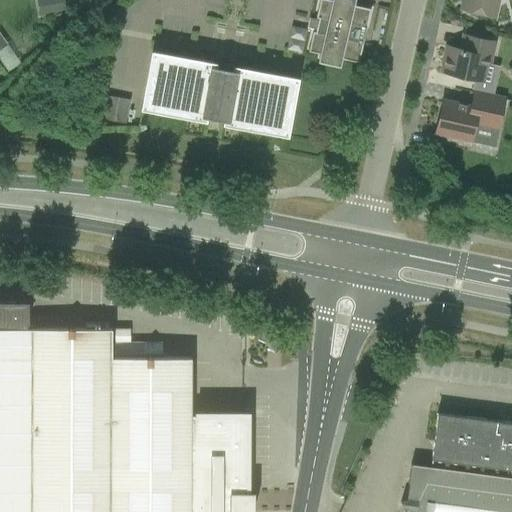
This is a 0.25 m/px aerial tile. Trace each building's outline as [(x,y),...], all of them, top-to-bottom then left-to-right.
[(48,0),(50,13),(62,11),(59,0),(48,0)] [(317,21),(310,19),(308,27),(316,29),(315,32),(313,31),(308,52),(320,54),(319,61),(339,65),(340,59),(358,63),(370,9),(352,5),(353,0),(332,0),(331,0),(319,0),(316,18),(318,18),(317,21)] [(463,0),(461,9),(494,16),(498,0),(463,0)] [(494,42),(464,35),(463,35),(460,49),(447,46),(441,71),(476,79),(479,65),(489,67),(494,42)] [(217,67),(215,66),(213,66),(213,65),(153,54),(144,107),(204,118),(204,117),(226,121),(226,122),(285,133),(295,80),(235,69),(235,70),(232,69),(231,71),(228,70),(229,65),(221,63),(220,69),(216,68),(217,67)] [(436,132),(469,140),(473,123),(497,129),(504,99),(474,92),(471,107),(443,101),(436,132)] [(107,95),(106,100),(102,119),(125,123),(129,103),(130,100),(119,98),(107,95)] [(111,328),(80,328),(28,328),(28,302),(0,301),(0,511),(244,511),(244,509),(246,509),(254,501),(246,492),(244,492),(244,415),(196,415),(196,419),(189,419),(190,357),(111,357),(111,328)] [(511,511),(511,422),(437,413),(430,466),(411,464),(406,498),(400,502),(405,509),(404,511),(511,511)]
